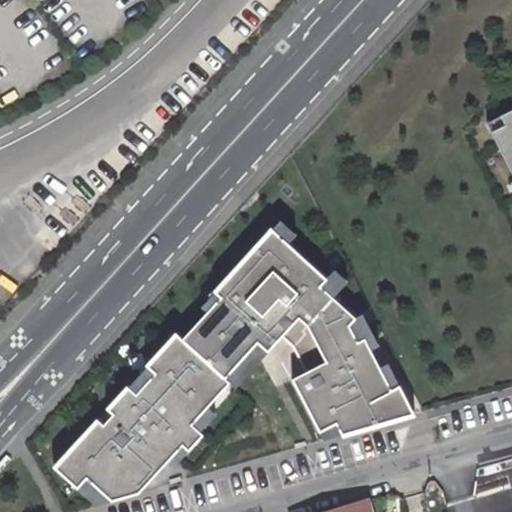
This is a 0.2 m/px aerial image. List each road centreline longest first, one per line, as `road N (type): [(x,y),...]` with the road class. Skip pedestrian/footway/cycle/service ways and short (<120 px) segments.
road 1 (secondary): [(107,280),(361,0)]
road 2 (residential): [(252,511),(511,435)]
road 3 (secondary): [(0,426),(67,347),(107,280)]
road 4 (secondary): [(107,280),(0,371)]
